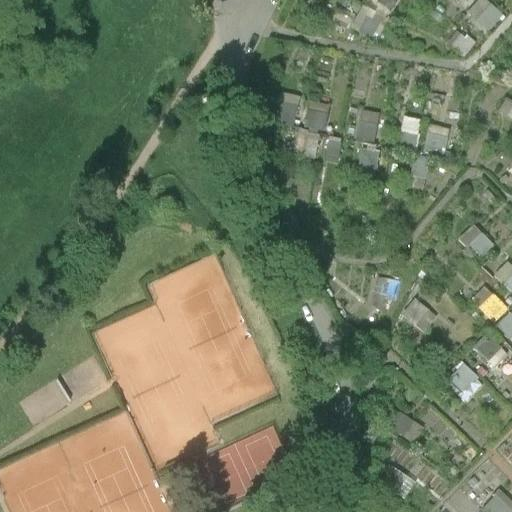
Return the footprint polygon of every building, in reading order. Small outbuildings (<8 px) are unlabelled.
[(477,0),(470,0),(461,16),(486,32),(498,13),(477,0)] [(276,92),(274,122),(293,124),(296,94),(276,92)] [(294,124),(301,126),(306,99),(299,98),(294,124)] [(511,121),(511,104),(499,99),(492,113),(511,121)] [(306,101),(303,128),(324,130),(327,103),(306,101)] [(375,150),(378,112),(357,110),(354,148),(375,150)] [(398,117),(393,142),(409,145),(414,121),(398,117)] [(423,125),(419,153),(440,156),(444,129),(423,125)] [(335,162),(336,139),(323,138),(323,162),(335,162)] [(357,148),(353,171),(373,175),(377,152),(357,148)] [(408,158),(408,178),(423,178),(423,158),(408,158)] [(471,259),(485,245),(465,225),(451,239),(471,259)] [(511,299),(511,297),(511,271),(502,261),(487,277),(511,299)] [(376,276),(366,305),(397,316),(408,287),(376,276)] [(471,309),(486,325),(501,310),(486,294),(471,309)] [(411,298),(394,314),(415,335),(431,320),(411,298)] [(489,328),(501,340),(511,328),(511,320),(504,313),(489,328)] [(485,337),(469,347),(485,370),(500,360),(485,337)] [(457,362),(439,383),(462,404),(481,384),(457,362)] [(384,428),(407,444),(419,426),(396,410),(384,428)] [(388,467),(377,483),(399,497),(410,481),(388,467)] [(511,511),(511,505),(492,491),(476,511),(511,511)]
